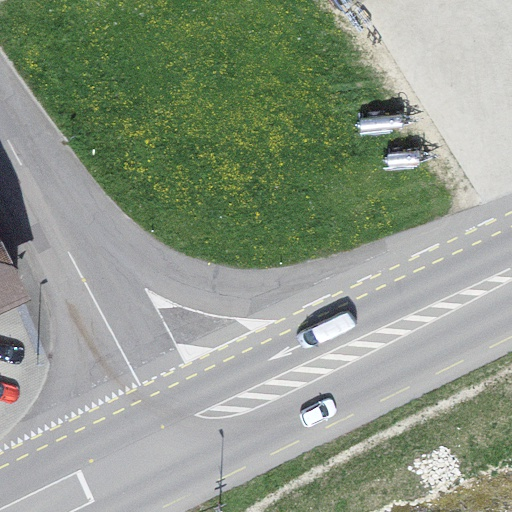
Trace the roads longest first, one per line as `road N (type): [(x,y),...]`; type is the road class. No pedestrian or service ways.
road 1 (primary): [(511,269),(168,445)]
road 2 (residential): [(168,445),(0,119)]
road 3 (primary): [(168,445),(35,511)]
